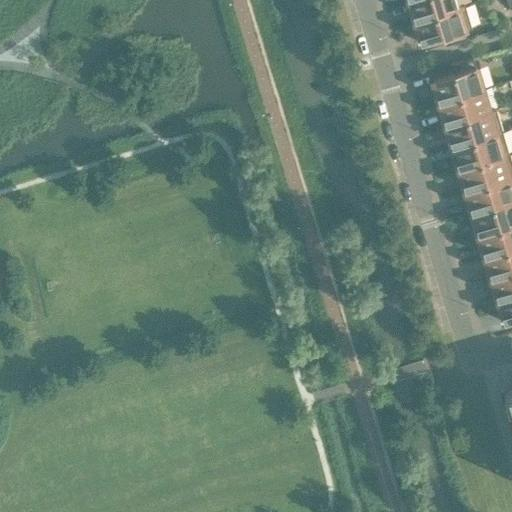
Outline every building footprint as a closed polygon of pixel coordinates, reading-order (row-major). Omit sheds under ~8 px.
[(409,0),(415,19),(465,4),(465,3),(458,5),(456,0),(409,0)] [(467,36),(465,30),(472,28),(465,4),(415,19),(422,42),(444,36),(446,44),(468,38),(467,36)] [(452,63),(454,72),(433,78),(439,101),(483,88),(473,57),(452,63)] [(496,107),(489,109),(483,88),(439,101),(446,123),(496,108),(496,107)] [(496,108),(446,123),(452,145),(502,130),(496,108)] [(459,167),(509,152),(502,130),(452,145),(459,167)] [(511,162),(509,152),(459,167),(466,189),(511,174),(511,162)] [(472,211),(511,198),(511,174),(466,189),(472,211)] [(511,198),(472,211),(479,233),(511,222),(511,198)] [(485,255),(511,246),(511,222),(479,233),(485,255)] [(511,246),(485,255),(492,276),(511,270),(511,246)] [(498,298),(511,294),(511,270),(492,276),(498,298)] [(505,321),(511,319),(511,294),(498,298),(505,321)]
